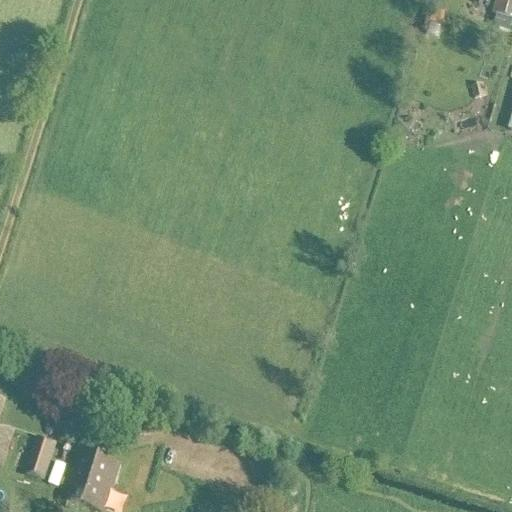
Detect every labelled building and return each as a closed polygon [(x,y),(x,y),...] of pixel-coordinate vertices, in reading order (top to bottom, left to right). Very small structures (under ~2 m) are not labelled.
[(511,0),(497,0),(493,17),(511,21),(511,0)] [(432,12),(428,25),(442,29),(445,15),(432,12)] [(0,430),(0,418),(4,406),(0,404),(0,469),(1,470),(13,435),(0,430)] [(43,483),(55,449),(37,443),(26,478),(43,483)] [(89,511),(105,511),(120,468),(79,454),(63,504),(89,511)]
